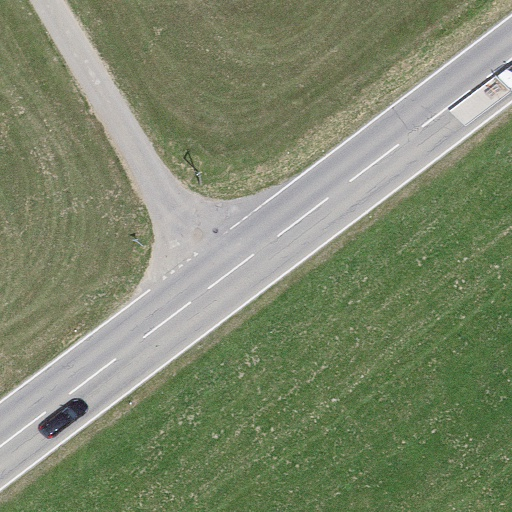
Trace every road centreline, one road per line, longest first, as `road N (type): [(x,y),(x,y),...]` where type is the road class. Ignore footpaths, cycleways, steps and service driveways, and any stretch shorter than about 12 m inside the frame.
road 1 (primary): [(511,59),(0,446)]
road 2 (track): [(217,281),(47,0)]
